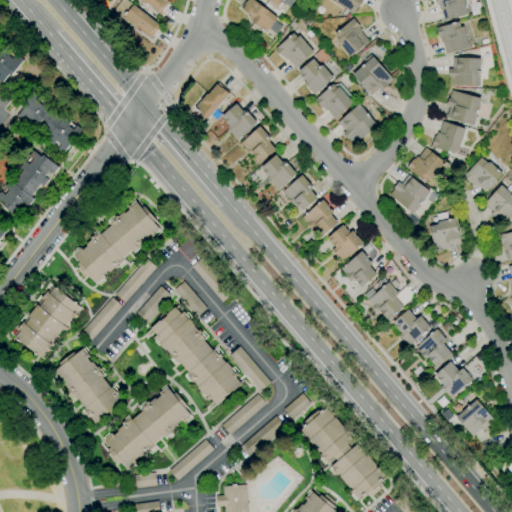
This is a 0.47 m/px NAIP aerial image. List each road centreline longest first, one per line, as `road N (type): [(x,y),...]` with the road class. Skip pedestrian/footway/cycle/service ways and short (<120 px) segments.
road 1 (primary): [(129,128),(456,511)]
road 2 (residential): [(204,24),(355,185),(424,273),(464,285),(502,347),(511,393)]
road 3 (residential): [(95,347),(174,265),(281,383),(280,401),(193,476),(195,511)]
road 4 (primary): [(489,511),(226,202)]
road 5 (tertiary): [(0,293),(129,128)]
road 6 (residential): [(355,185),(412,111),(417,69),(397,10)]
road 7 (residential): [(0,376),(39,411),(63,457),(76,511)]
road 8 (residential): [(129,128),(213,0)]
road 9 (primary): [(144,106),(53,0)]
road 10 (primary): [(226,202),(144,106)]
